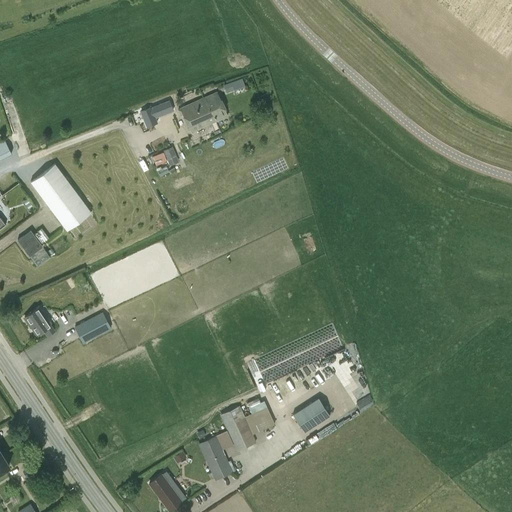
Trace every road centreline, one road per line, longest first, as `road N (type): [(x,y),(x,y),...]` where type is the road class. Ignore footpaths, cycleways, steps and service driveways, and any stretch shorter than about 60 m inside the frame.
road 1 (tertiary): [(511,178),(449,153),(281,0)]
road 2 (secondary): [(106,511),(0,355)]
